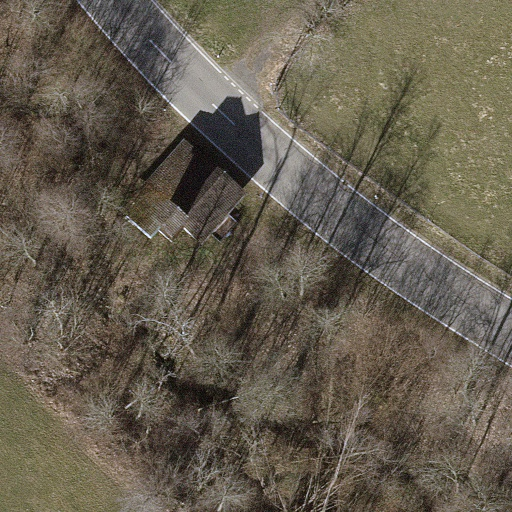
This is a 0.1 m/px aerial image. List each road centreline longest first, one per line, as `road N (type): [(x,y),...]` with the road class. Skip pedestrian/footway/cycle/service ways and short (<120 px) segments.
road 1 (tertiary): [(107,0),(204,109),(321,203),(511,335)]
road 2 (track): [(204,109),(318,0)]
